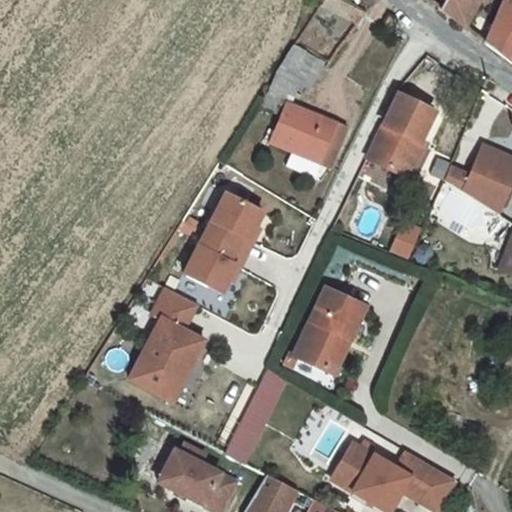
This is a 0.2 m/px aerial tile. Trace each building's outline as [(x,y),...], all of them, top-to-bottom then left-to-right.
[(447,0),(443,10),(451,16),(469,28),(483,0),(447,0)] [(490,43),(511,59),(511,15),(503,12),(490,43)] [(316,84),(325,58),(292,47),(283,72),(316,84)] [(279,71),(269,94),(287,102),(297,80),(279,71)] [(439,109),(399,91),(369,154),(410,173),(439,109)] [(336,124),(287,102),(269,142),(291,152),(285,166),(312,178),(319,164),(336,124)] [(345,129),(336,124),(319,164),(328,168),(345,129)] [(452,162),(445,178),(499,212),(511,188),(511,160),(503,156),(506,151),(491,142),(475,173),(452,162)] [(503,156),(511,160),(511,153),(506,151),(503,156)] [(229,198),(208,238),(250,260),(257,247),(252,245),(266,218),(229,198)] [(511,223),(498,262),(511,268),(511,223)] [(250,260),(208,238),(187,278),(224,298),(238,271),(243,274),(250,260)] [(368,308),(331,291),(301,358),(333,373),(348,339),(353,343),(368,308)] [(201,308),(170,292),(156,319),(166,324),(135,385),(177,406),(208,344),(188,334),(201,308)] [(511,331),(509,330),(498,361),(511,366),(511,331)] [(291,384),(269,372),(224,452),(246,462),(291,384)] [(437,505),(454,473),(408,449),(399,467),(353,444),(346,461),(355,465),(345,486),(389,509),(401,486),(437,505)] [(219,511),(235,481),(172,452),(170,457),(154,449),(143,473),(158,480),(156,485),(214,511),(219,511)] [(355,465),(346,461),(335,481),(345,486),(355,465)] [(290,511),(303,492),(270,475),(246,511),(290,511)]
